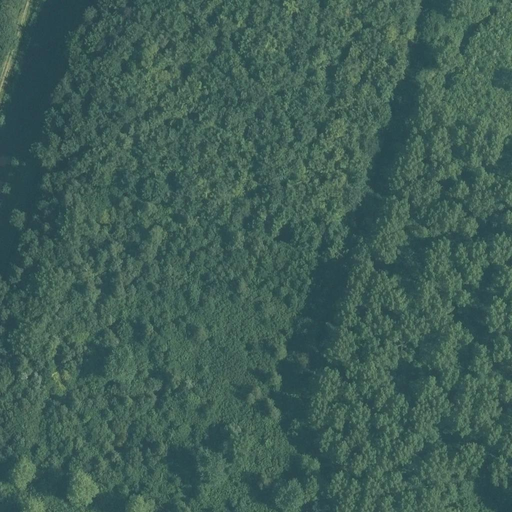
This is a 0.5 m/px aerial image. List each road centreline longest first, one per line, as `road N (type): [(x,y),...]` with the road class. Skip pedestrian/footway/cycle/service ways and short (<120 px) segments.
road 1 (track): [(342,292),(337,262),(306,236),(267,156),(215,82),(182,0)]
road 2 (track): [(342,292),(431,0)]
road 3 (track): [(333,511),(304,409),(342,292)]
